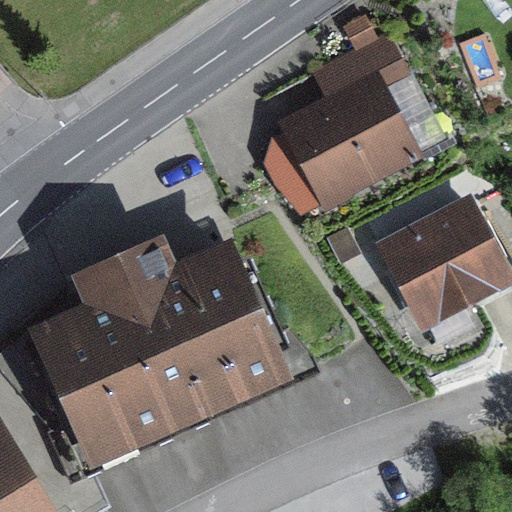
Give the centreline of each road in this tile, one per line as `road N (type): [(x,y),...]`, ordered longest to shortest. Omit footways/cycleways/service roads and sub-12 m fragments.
road 1 (secondary): [(299,0),(31,189)]
road 2 (residential): [(511,396),(304,467),(212,511)]
